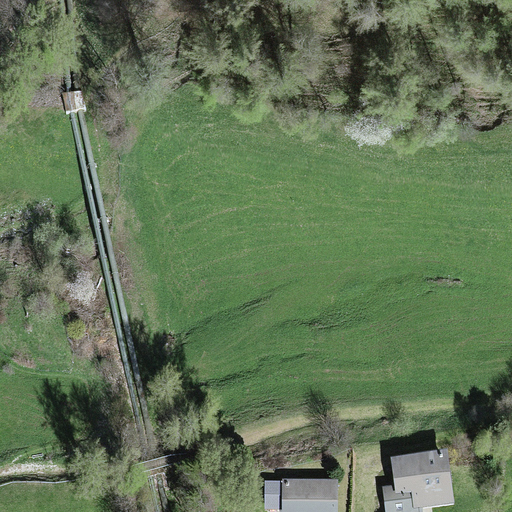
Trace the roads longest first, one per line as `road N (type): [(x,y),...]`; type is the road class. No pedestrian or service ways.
road 1 (track): [(511,397),(359,412),(133,453)]
road 2 (track): [(0,470),(133,453)]
